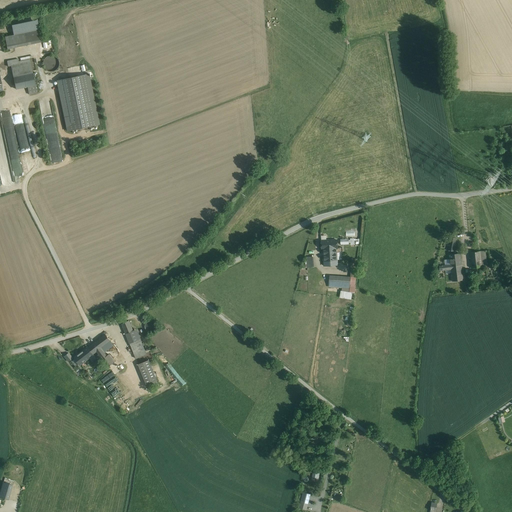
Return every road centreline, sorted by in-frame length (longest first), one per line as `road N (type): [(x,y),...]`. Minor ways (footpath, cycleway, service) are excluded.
road 1 (unclassified): [(184,285),(465,511)]
road 2 (residential): [(184,285),(319,218),(419,192),(511,189)]
road 3 (residential): [(0,355),(122,318),(184,285)]
